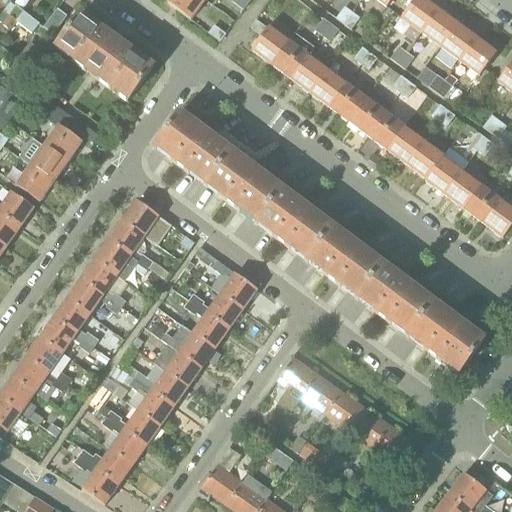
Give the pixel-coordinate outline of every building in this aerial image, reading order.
[(0,0),(0,9),(19,24),(18,25),(32,36),(39,26),(9,2),(10,0),(0,0)] [(195,24),(209,4),(203,0),(175,0),(171,7),(195,24)] [(243,12),(249,4),(243,0),(233,0),(232,3),(243,12)] [(393,0),(374,0),(387,9),(393,0)] [(416,0),(401,20),(410,26),(403,37),(414,45),(421,35),(439,11),(423,0),(416,0)] [(343,26),(352,14),(345,8),(336,20),(343,26)] [(0,9),(0,23),(12,33),(18,25),(19,24),(0,9)] [(54,36),(67,17),(57,10),(43,29),(54,36)] [(439,11),(421,35),(440,49),(458,25),(439,11)] [(154,68),(110,35),(81,14),(55,50),(128,103),(154,68)] [(360,19),(352,14),(343,26),(351,31),(360,19)] [(321,38),(330,26),(322,20),(313,32),(321,38)] [(251,51),(271,66),(288,43),(269,28),(267,30),(256,21),(250,29),(262,37),(251,51)] [(477,40),(458,25),(440,49),(460,63),(477,40)] [(330,26),(321,38),(329,44),(338,32),(330,26)] [(214,27),(209,34),(208,35),(220,43),(225,35),(214,27)] [(271,66),(290,80),(307,57),(313,48),(294,34),(288,43),(271,66)] [(477,40),(460,63),(479,78),(497,54),(477,40)] [(397,66),(407,54),(399,48),(390,60),(397,66)] [(354,61),(361,66),(370,55),(362,49),(354,61)] [(414,60),(407,54),(397,66),(405,72),(414,60)] [(369,72),(377,61),(377,60),(370,55),(361,66),(369,72)] [(290,80),(309,94),(327,71),(307,57),(290,80)] [(511,94),(511,65),(498,84),(511,94)] [(329,109),(346,85),(327,71),(309,94),(329,109)] [(392,90),(399,95),(408,83),(401,77),(392,90)] [(436,94),(445,83),(437,77),(428,89),(436,94)] [(408,83),(399,95),(407,100),(416,89),(408,83)] [(452,88),(445,83),(436,94),(443,100),(452,88)] [(329,109),(348,123),(365,100),(346,85),(329,109)] [(0,113),(13,95),(0,88),(0,113)] [(367,137),(384,114),(365,100),(348,123),(367,137)] [(431,118),(438,124),(447,112),(440,106),(431,118)] [(58,128),(45,147),(69,164),(82,145),(74,139),(83,127),(54,107),(45,119),(58,128)] [(447,112),(438,124),(446,129),(455,117),(447,112)] [(367,137),(386,152),(404,128),(384,114),(367,137)] [(201,130),(180,115),(154,150),(205,188),(231,153),(211,138),(205,128),(201,130)] [(490,135),(499,123),(492,117),(483,129),(490,135)] [(506,128),(499,123),(490,135),(498,140),(506,128)] [(466,127),(458,139),(466,145),(474,133),(466,127)] [(406,166),(423,143),(404,128),(386,152),(406,166)] [(0,146),(3,148),(11,136),(2,130),(0,133),(0,146)] [(469,147),(477,152),(486,140),(478,135),(469,147)] [(485,158),(493,147),(494,146),(486,140),(477,152),(485,158)] [(406,166),(425,180),(443,160),(444,158),(423,143),(406,166)] [(55,184),(69,164),(45,147),(31,167),(55,184)] [(231,153),(205,188),(255,226),(282,190),(261,175),(256,166),(251,168),(231,153)] [(443,160),(425,180),(424,182),(445,197),(462,174),(443,160)] [(55,184),(31,167),(17,187),(41,204),(55,184)] [(471,181),(462,174),(445,197),(464,212),(481,189),(481,188),(488,178),(479,171),(471,181)] [(481,189),(464,212),(483,226),(500,203),(481,189)] [(282,190),(255,226),(306,263),(332,228),(312,213),(306,203),(302,206),(282,190)] [(11,195),(0,211),(0,213),(21,229),(34,210),(11,195)] [(136,203),(123,223),(145,238),(145,239),(158,249),(160,246),(158,244),(170,226),(136,203)] [(511,227),(511,211),(500,203),(483,226),(503,240),(511,227)] [(0,243),(7,249),(21,229),(0,213),(0,243)] [(123,223),(109,242),(131,258),(138,262),(149,270),(153,264),(142,256),(141,257),(135,253),(145,239),(145,238),(123,223)] [(362,251),(356,241),(352,243),(332,228),(306,263),(357,301),(383,266),(362,251)] [(109,242),(95,262),(118,278),(125,283),(133,270),(132,270),(138,262),(131,258),(109,242)] [(205,254),(200,261),(211,270),(220,277),(223,279),(229,271),(217,262),(205,254)] [(95,262),(82,282),(104,297),(118,278),(95,262)] [(138,262),(132,270),(133,270),(144,278),(149,270),(138,262)] [(190,264),(185,270),(190,273),(194,267),(190,264)] [(413,288),(407,279),(403,281),(383,266),(357,301),(407,339),(433,304),(413,288)] [(220,277),(212,289),(221,296),(244,311),(253,299),(257,293),(258,292),(235,276),(229,271),(223,279),(220,277)] [(82,282),(68,301),(90,317),(100,303),(106,307),(105,309),(117,317),(122,310),(110,301),(104,297),(82,282)] [(177,295),(188,303),(189,302),(200,311),(205,304),(182,288),(177,295)] [(114,295),(110,301),(122,310),(126,303),(116,296),(114,295)] [(221,296),(208,315),(230,331),(244,311),(221,296)] [(68,301),(54,321),(94,349),(99,342),(87,334),(86,336),(80,332),(90,317),(68,301)] [(189,302),(188,303),(183,310),(195,318),(200,311),(189,302)] [(433,304),(407,339),(458,377),(484,342),(463,326),(458,316),(454,319),(433,304)] [(208,315),(194,335),(216,351),(230,331),(208,315)] [(54,321),(40,341),(63,356),(71,362),(80,349),(91,356),(95,350),(94,349),(54,321)] [(157,327),(151,335),(153,337),(159,341),(165,333),(157,327)] [(177,343),(173,350),(180,355),(202,371),(210,360),(216,351),(194,335),(182,327),(173,340),(177,343)] [(143,330),(137,338),(147,345),(153,337),(151,335),(143,330)] [(166,335),(161,342),(168,347),(173,350),(177,343),(173,340),(166,335)] [(28,359),(27,360),(67,388),(72,382),(62,375),(71,362),(63,356),(40,341),(28,359)] [(168,347),(154,366),(157,368),(166,374),(189,390),(202,371),(180,355),(173,350),(168,347)] [(27,360),(13,380),(35,396),(46,381),(52,385),(50,387),(62,395),(67,388),(27,360)] [(301,400),(316,379),(309,375),(308,376),(305,374),(307,371),(292,361),(276,383),(301,400)] [(125,365),(120,371),(175,409),(189,390),(166,374),(157,368),(157,369),(155,372),(154,372),(149,378),(150,379),(148,381),(128,368),(125,365)] [(120,371),(115,378),(129,388),(139,395),(147,401),(138,413),(161,429),(175,409),(120,371)] [(325,418),(340,396),(333,392),(332,393),(329,391),(331,387),(317,377),(316,379),(301,400),(325,418)] [(13,380),(0,397),(0,400),(21,415),(39,427),(44,421),(33,413),(36,409),(29,405),(35,396),(13,380)] [(349,435),(364,413),(357,409),(356,410),(353,408),(356,405),(341,394),(340,396),(325,418),(349,435)] [(0,440),(2,442),(21,415),(0,400),(0,440)] [(75,410),(67,405),(61,413),(69,419),(75,410)] [(98,407),(95,411),(106,419),(111,413),(102,407),(98,407)] [(373,452),(388,431),(382,426),(380,427),(377,425),(380,422),(365,412),(364,413),(349,435),(373,452)] [(106,419),(106,420),(117,428),(120,423),(122,421),(111,413),(106,419)] [(120,423),(117,428),(124,433),(147,448),(161,429),(138,413),(128,428),(120,423)] [(106,420),(101,426),(113,434),(117,428),(106,420)] [(500,437),(511,446),(511,425),(511,424),(500,437)] [(51,426),(46,433),(56,439),(61,433),(51,426)] [(264,434),(273,440),(279,432),(270,426),(264,434)] [(390,429),(388,431),(373,452),(398,469),(399,469),(415,447),(414,446),(412,448),(406,443),(404,444),(401,442),(404,439),(390,429)] [(248,430),(243,438),(261,450),(266,443),(248,430)] [(124,433),(110,452),(133,468),(147,448),(124,433)] [(307,444),(298,438),(289,451),(297,457),(306,444),(307,444)] [(318,453),(306,444),(297,457),(309,466),(318,453)] [(276,466),(283,456),(269,446),(262,456),(276,466)] [(79,450),(74,456),(78,459),(89,467),(96,472),(119,488),(133,468),(110,452),(103,462),(96,456),(93,459),(79,450)] [(78,459),(74,465),(85,473),(89,467),(78,459)] [(329,464),(323,473),(338,483),(344,474),(329,464)] [(215,495),(212,498),(227,508),(228,506),(243,486),(217,467),(201,490),(202,491),(203,489),(210,494),(212,492),(215,495)] [(96,472),(82,492),(105,508),(119,488),(96,472)] [(0,509),(3,505),(15,486),(0,476),(0,509)] [(469,511),(489,511),(485,508),(493,498),(465,476),(464,477),(449,496),(469,511)] [(243,486),(228,506),(235,511),(236,509),(239,511),(259,511),(267,502),(272,494),(248,477),(243,485),(243,486)] [(329,490),(319,483),(307,499),(317,507),(329,490)] [(15,486),(3,505),(14,511),(26,511),(35,499),(15,486)] [(304,488),(300,494),(305,498),(309,492),(304,488)] [(469,511),(449,496),(437,511),(469,511)] [(343,498),(336,509),(340,511),(344,511),(351,503),(343,498)] [(53,511),(54,511),(35,499),(26,511),(53,511)] [(281,511),(267,502),(259,511),(281,511)]
